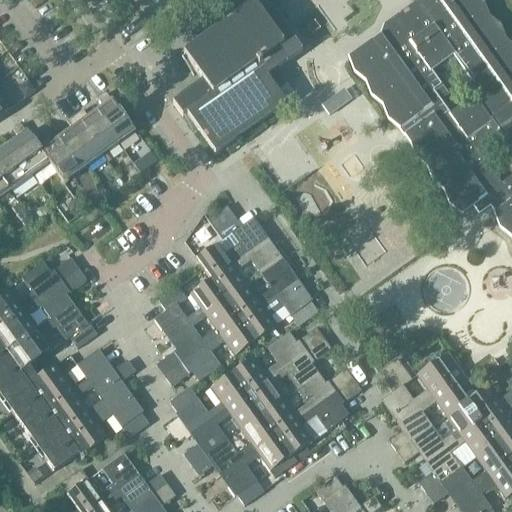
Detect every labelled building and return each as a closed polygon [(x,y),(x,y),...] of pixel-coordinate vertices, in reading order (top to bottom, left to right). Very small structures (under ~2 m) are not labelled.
[(381,36),(348,60),(354,74),(365,84),(371,98),(382,107),(387,121),(400,131),(408,125),(412,132),(404,138),(410,146),(416,160),(427,169),(432,183),(443,193),(449,207),(461,216),(473,208),(479,216),(497,203),(502,209),(494,215),(500,229),(511,239),(511,241),(511,47),(506,42),(500,28),(489,19),(483,5),(477,0),(422,0),(385,28),(390,35),(384,40),(381,36)] [(268,58),(293,40),(271,11),(262,17),(254,6),(242,15),(238,9),(226,18),(230,23),(207,40),(203,34),(191,43),(195,48),(184,57),(203,84),(173,105),(182,119),(187,116),(215,156),(286,105),(267,79),(283,67),(279,62),(274,66),(268,58)] [(295,97),(287,86),(279,92),(287,103),(295,97)] [(321,108),(329,118),(351,102),(344,92),(321,108)] [(96,115),(118,146),(135,134),(113,103),(112,104),(106,96),(98,102),(103,110),(96,115)] [(83,112),(75,118),(102,157),(118,146),(96,115),(88,120),(83,112)] [(75,118),(67,124),(72,132),(57,143),(68,158),(76,153),(87,168),(102,157),(75,118)] [(19,141),(3,152),(14,167),(22,162),(33,177),(49,166),(35,146),(36,146),(27,134),(27,135),(21,127),(13,133),(19,141)] [(68,158),(57,143),(49,148),(44,140),(36,146),(35,146),(49,166),(63,186),(87,168),(76,153),(68,158)] [(0,180),(10,194),(33,177),(22,162),(14,167),(3,152),(0,154),(0,180)] [(0,200),(10,194),(0,180),(0,200)] [(207,223),(213,232),(233,218),(227,209),(207,223)] [(241,229),(233,218),(213,232),(222,244),(232,237),(242,251),(228,261),(218,246),(196,262),(211,282),(267,244),(251,222),(241,229)] [(273,253),(267,244),(211,282),(226,303),(248,288),(237,273),(251,264),(261,278),(286,260),(278,249),(273,253)] [(248,288),(226,303),(241,324),(296,284),(289,275),(294,271),(286,260),(261,278),(271,292),(258,302),(248,288)] [(1,328),(79,272),(71,261),(49,277),(41,267),(21,281),(32,296),(18,306),(8,291),(0,296),(0,328),(1,328)] [(86,283),(79,272),(1,328),(16,348),(38,332),(27,318),(41,308),(51,323),(71,309),(64,299),(86,283)] [(226,303),(211,282),(190,297),(200,312),(187,322),(177,308),(186,301),(178,290),(158,304),(166,315),(156,322),(171,343),(191,328),(204,319),(226,303)] [(296,284),(241,324),(255,344),(277,329),(266,315),(280,304),(298,330),(318,315),(296,284)] [(156,368),(163,379),(241,324),(226,303),(204,319),(215,333),(201,342),(191,328),(171,343),(178,352),(156,368)] [(38,332),(16,348),(30,369),(52,353),(42,338),(55,329),(66,344),(69,341),(77,352),(97,337),(89,326),(85,328),(71,309),(38,332)] [(241,324),(163,379),(172,391),(194,375),(200,384),(221,369),(210,355),(223,345),(234,360),(255,344),(241,324)] [(232,376),(247,397),(324,342),(316,331),(294,347),(287,337),(267,351),(277,366),(264,375),(253,361),(232,376)] [(247,397),(262,418),(283,402),(273,388),(286,378),(297,392),(316,378),(310,369),(332,353),(324,342),(247,397)] [(0,398),(54,474),(79,456),(0,346),(0,398)] [(33,383),(56,414),(78,399),(111,375),(96,354),(77,368),(87,383),(74,393),(55,367),(33,383)] [(397,424),(453,384),(459,392),(468,385),(448,356),(438,363),(416,379),(426,393),(413,403),(403,389),(412,382),(404,372),(385,386),(392,396),(382,403),(383,403),(388,410),(397,424)] [(377,375),(385,386),(404,372),(397,361),(377,375)] [(135,374),(127,363),(111,375),(92,389),(102,403),(88,413),(78,399),(56,414),(71,435),(126,395),(119,386),(135,374)] [(467,404),(482,425),(511,403),(511,371),(502,379),(511,393),(499,403),(488,389),(467,404)] [(283,402),(262,418),(276,438),(353,383),(345,372),(323,388),(316,378),(297,392),(307,407),(293,416),(283,402)] [(169,406),(192,437),(247,397),(232,376),(210,392),(222,407),(209,417),(189,391),(169,406)] [(346,419),(339,409),(357,396),(361,394),(353,383),(276,438),(291,459),(313,444),(326,434),(346,419)] [(388,444),(396,455),(432,430),(422,415),(435,406),(446,420),(467,404),(453,384),(397,424),(404,433),(388,444)] [(126,395),(71,435),(86,456),(108,440),(99,428),(112,418),(129,441),(149,427),(126,395)] [(230,419),(240,433),(262,418),(247,397),(192,437),(199,446),(183,458),(191,469),(227,443),(216,428),(230,419)] [(511,403),(482,425),(497,445),(511,434),(511,421),(508,416),(511,413),(511,403)] [(420,455),(427,464),(482,425),(467,404),(446,420),(456,434),(442,444),(432,430),(396,455),(404,466),(420,455)] [(237,457),(227,443),(191,469),(199,479),(214,468),(221,478),(276,438),(262,418),(240,433),(250,447),(237,457)] [(434,474),(418,486),(426,496),(461,471),(475,461),(497,445),(482,425),(427,464),(434,474)] [(511,434),(497,445),(511,466),(511,465),(511,434)] [(276,438),(221,478),(244,509),(264,495),(246,469),(259,459),(270,474),(291,459),(276,438)] [(449,496),(456,505),(511,466),(497,445),(475,461),(485,475),(472,485),(461,471),(426,496),(433,507),(449,496)] [(66,498),(76,511),(90,511),(137,479),(122,458),(102,472),(112,487),(99,497),(81,472),(61,485),(69,496),(66,498)] [(511,466),(456,505),(461,511),(491,511),(481,497),(494,487),(505,502),(511,496),(511,465),(511,466)] [(90,511),(109,511),(108,509),(121,499),(130,511),(133,511),(167,488),(160,477),(143,489),(137,479),(90,511)] [(355,511),(358,511),(357,510),(335,479),(315,494),(328,511),(355,511)] [(160,511),(159,511),(175,499),(167,488),(133,511),(160,511)] [(379,511),(381,510),(373,499),(357,510),(358,511),(355,511),(379,511)]
